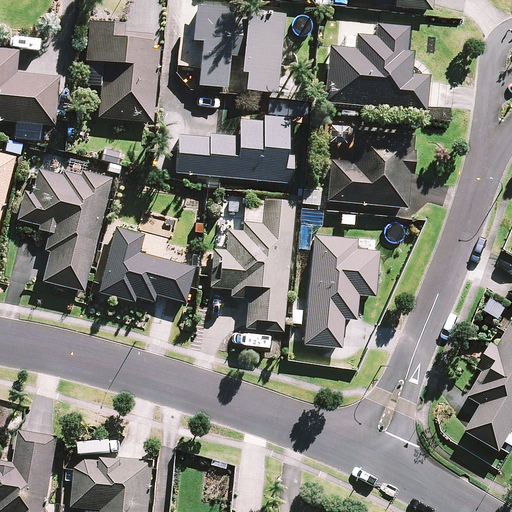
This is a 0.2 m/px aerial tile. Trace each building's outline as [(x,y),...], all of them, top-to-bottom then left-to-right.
[(286,12),(201,2),(197,38),(206,39),(201,81),(228,84),(232,52),(247,53),(244,86),(278,90),(286,12)] [(127,20),(93,17),(89,56),(106,58),(101,115),(156,120),(163,47),(151,46),(153,33),(126,31),(127,20)] [(410,25),(379,23),(378,34),(348,33),(347,46),(332,45),(329,100),(367,103),(367,100),(429,103),(431,73),(412,72),(414,47),(409,47),(410,25)] [(0,46),(0,116),(56,122),(61,74),(18,70),(20,49),(0,46)] [(295,117),(269,115),(269,119),(244,117),(243,136),(182,131),(179,171),(290,180),(295,117)] [(351,125),(332,123),(331,141),(349,142),(351,125)] [(416,134),(359,130),(357,161),(332,159),(329,199),(411,205),(416,134)] [(0,229),(19,155),(0,149),(0,229)] [(111,180),(39,163),(33,189),(30,188),(23,217),(58,226),(46,278),(85,287),(111,180)] [(216,242),(215,253),(213,284),(233,286),(232,294),(251,295),(248,325),(278,328),(285,328),(296,199),(248,195),(245,230),(231,229),(230,242),(216,242)] [(324,229),(338,230),(338,226),(354,227),(355,215),(325,212),(324,229)] [(166,257),(171,238),(140,230),(120,225),(104,289),(156,302),(159,292),(186,299),(195,265),(166,257)] [(356,237),(316,233),(304,342),(342,346),(345,315),(358,316),(360,292),(374,293),(379,251),(355,248),(356,237)] [(511,324),(473,394),(487,402),(471,430),(503,447),(507,440),(511,442),(511,324)] [(47,511),(59,436),(23,431),(19,461),(0,458),(0,511),(47,511)] [(152,511),(156,460),(81,455),(78,505),(90,505),(89,511),(152,511)]
